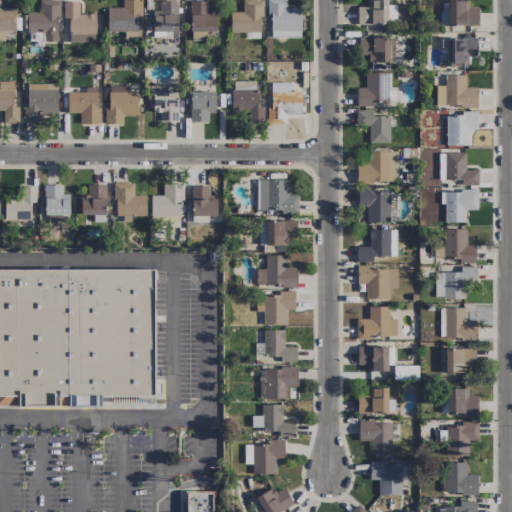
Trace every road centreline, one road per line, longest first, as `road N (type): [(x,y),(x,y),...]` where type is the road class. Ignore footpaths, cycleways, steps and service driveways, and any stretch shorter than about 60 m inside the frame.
road 1 (residential): [(504,0),(505,511)]
road 2 (residential): [(325,0),(329,472)]
road 3 (residential): [(0,155),(323,153)]
